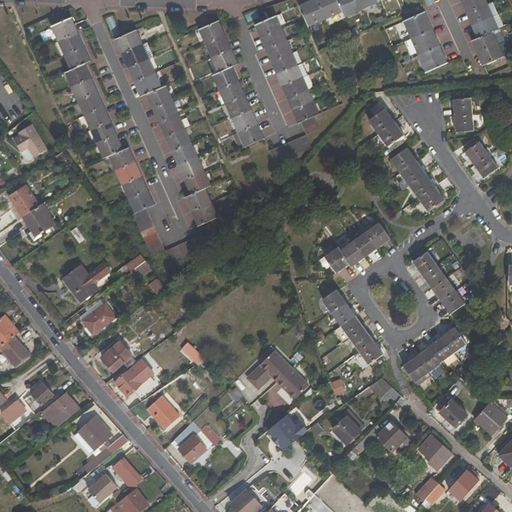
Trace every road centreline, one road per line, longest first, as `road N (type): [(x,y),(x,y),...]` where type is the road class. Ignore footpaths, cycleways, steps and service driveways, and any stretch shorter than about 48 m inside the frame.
road 1 (residential): [(206,511),(0,269)]
road 2 (residential): [(391,261),(361,291),(391,335),(423,327),(425,312)]
road 3 (residential): [(226,5),(87,0)]
road 4 (residential): [(415,408),(511,494)]
